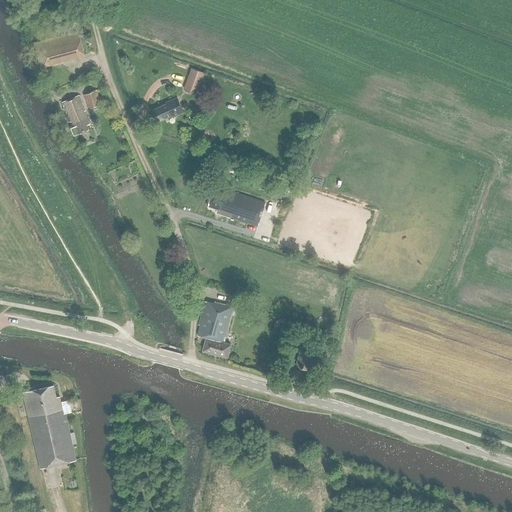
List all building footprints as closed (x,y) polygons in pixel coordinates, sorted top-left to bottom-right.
[(77,30),(32,42),(41,72),(46,71),(45,65),(84,55),(77,30)] [(184,89),(198,93),(204,72),(190,68),(184,89)] [(84,95),(89,110),(102,104),(97,90),(84,95)] [(84,112),(78,97),(62,103),(70,123),(71,123),(74,128),(70,129),(73,136),(74,137),(79,135),(88,131),(86,127),(89,125),(83,113),(84,112)] [(165,104),(166,106),(152,112),(158,124),(171,117),(172,119),(183,113),(177,99),(165,104)] [(265,203),(216,188),(215,191),(212,189),(207,207),(217,210),(215,215),(257,228),(265,203)] [(224,342),(234,306),(216,301),(215,304),(206,302),(199,326),(201,326),(198,337),(206,339),(203,352),(227,359),(231,344),(224,342)] [(304,338),(302,347),(300,347),(295,367),(308,370),(313,352),(316,350),(318,345),(315,341),(304,338)] [(76,461),(63,406),(61,406),(59,397),(56,398),(53,386),(22,393),(40,469),(76,461)] [(64,401),(66,413),(73,412),(70,399),(64,401)]
